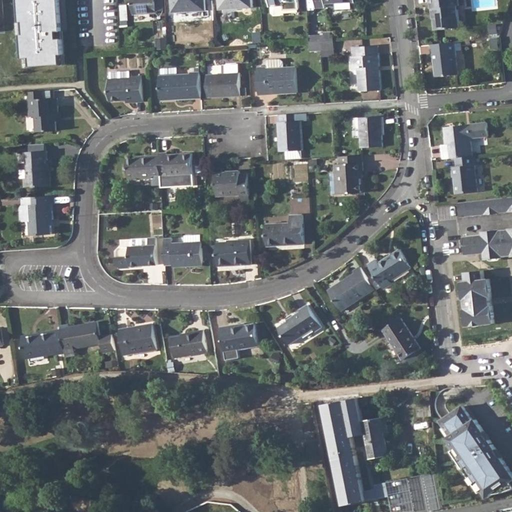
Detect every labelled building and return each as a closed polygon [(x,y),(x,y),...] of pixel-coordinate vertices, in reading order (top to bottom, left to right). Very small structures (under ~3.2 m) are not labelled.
[(57,0),(14,0),(20,67),(63,64),(57,0)] [(157,11),(156,0),(133,0),(134,14),(157,13),(157,11)] [(165,0),(156,0),(157,11),(166,10),(165,0)] [(205,0),(173,0),(174,12),(207,10),(205,0)] [(220,0),(221,9),(253,7),(253,0),(220,0)] [(298,0),(270,0),(271,6),(272,6),(272,14),(275,16),(285,15),(285,11),(299,10),(298,0)] [(429,0),(430,5),(433,5),(436,27),(457,25),(455,3),(458,3),(457,0),(429,0)] [(324,41),(321,41),(322,56),(335,55),(334,40),(331,40),(324,41)] [(455,40),(431,42),(432,51),(434,51),(436,74),(452,73),(458,72),(455,40)] [(311,42),(310,42),(310,50),(322,50),(321,41),(311,42)] [(379,45),(352,47),(353,68),(359,68),(360,91),(381,90),(379,45)] [(258,67),(260,92),(279,91),(280,93),(298,92),(296,67),(268,68),(268,66),(258,67)] [(161,68),(161,76),(178,75),(178,67),(161,68)] [(110,71),(110,79),(125,78),(130,78),(131,77),(131,70),(110,71)] [(178,75),(161,76),(160,75),(161,100),(202,98),(201,71),(192,72),(192,74),(178,75)] [(240,72),(208,74),(209,97),(220,96),(220,94),(227,94),(227,96),(242,95),(240,72)] [(125,78),(110,79),(109,79),(110,101),(126,100),(127,103),(145,101),(143,76),(131,77),(130,78),(125,78)] [(54,89),(29,91),(31,117),(36,116),(37,132),(57,131),(56,115),(59,115),(58,97),(55,98),(54,89)] [(307,113),(279,115),(279,122),(278,122),(279,152),(286,152),(286,159),(302,158),(301,151),(302,151),(301,121),(307,120),(307,113)] [(384,134),(383,124),(386,123),(385,115),(355,117),(356,127),(361,127),(362,143),(362,147),(384,146),(384,134)] [(443,145),(444,158),(457,157),(472,155),(470,138),(489,135),(487,122),(444,126),(446,144),(443,145)] [(44,143),(28,144),(29,152),(45,151),(44,143)] [(45,151),(29,152),(20,153),(21,162),(28,162),(28,169),(21,170),(22,178),(25,178),(26,188),(52,186),(51,169),(50,169),(47,169),(46,163),(46,160),(48,160),(47,151),(45,151)] [(194,185),(193,173),(193,153),(168,154),(168,152),(160,152),(160,154),(161,174),(162,186),(194,185)] [(161,174),(160,154),(143,155),(143,158),(128,158),(129,178),(154,177),(154,175),(161,174)] [(472,155),(457,157),(458,167),(453,167),(454,177),(457,176),(457,183),(456,183),(457,194),(479,191),(477,179),(476,165),(482,164),(481,154),(472,155)] [(336,164),(336,173),(341,173),(342,194),(362,193),(360,163),(363,163),(363,155),(340,156),(340,164),(336,164)] [(241,194),(241,196),(250,195),(249,173),(241,173),(241,169),(227,170),(227,171),(216,172),(217,195),(241,194)] [(511,195),(494,197),(458,201),(460,216),(511,210),(511,195)] [(31,205),(23,205),(21,208),(21,220),(30,220),(32,236),(52,234),(52,231),(52,225),(54,225),(53,204),(55,204),(55,196),(30,197),(31,205)] [(291,223),(267,224),(268,246),(305,244),(304,215),(291,216),(291,223)] [(511,226),(510,227),(510,228),(501,229),(500,228),(483,230),(483,234),(465,235),(467,253),(486,251),(487,258),(490,258),(491,255),(498,255),(500,257),(504,256),(506,254),(511,253),(511,226)] [(172,240),(164,240),(165,266),(173,265),(173,268),(187,268),(187,265),(203,264),(202,239),(201,236),(185,237),(186,244),(172,245),(172,240)] [(131,266),(159,264),(157,237),(149,238),(149,239),(131,239),(131,246),(130,247),(120,247),(117,251),(118,256),(117,256),(117,265),(120,268),(131,267),(131,266)] [(229,245),(218,245),(219,266),(252,265),(251,239),(228,240),(229,241),(229,245)] [(377,259),(369,265),(376,275),(370,279),(376,289),(376,290),(382,286),(384,289),(393,284),(391,281),(412,267),(401,249),(379,263),(377,259)] [(328,288),(322,292),(336,315),(376,289),(370,279),(361,266),(354,271),(356,273),(330,290),(328,288)] [(466,321),(466,326),(494,323),(492,304),(490,304),(489,296),(491,296),(489,278),(484,278),(483,269),(465,271),(466,281),(461,281),(462,286),(464,288),(465,293),(463,295),(463,299),(465,299),(466,307),(464,308),(465,312),(467,314),(467,320),(466,321)] [(293,316),(287,319),(288,321),(279,326),(290,343),(313,328),(315,331),(322,326),(308,304),(300,310),(300,311),(293,316)] [(404,359),(410,356),(419,350),(422,348),(402,318),(384,329),(404,359)] [(70,324),(61,326),(62,329),(65,349),(102,341),(98,322),(71,327),(70,324)] [(154,323),(120,329),(125,354),(158,349),(154,323)] [(240,326),(240,323),(221,327),(226,351),(260,345),(256,324),(246,325),(240,326)] [(65,349),(62,329),(42,332),(22,337),(26,358),(56,352),(57,354),(66,352),(65,349)] [(189,334),(183,335),(172,337),(175,356),(209,351),(205,329),(188,332),(189,334)] [(242,355),(262,352),(261,345),(241,349),(242,355)] [(419,350),(410,356),(414,362),(423,356),(419,350)] [(429,396),(418,397),(420,417),(432,415),(429,396)] [(363,433),(356,399),(319,406),(340,507),(389,497),(386,482),(362,487),(351,436),(363,433)] [(497,448),(490,438),(488,439),(485,434),(484,429),(477,418),(474,420),(464,405),(442,419),(452,434),(449,436),(456,448),(453,450),(461,461),(466,464),(465,469),(470,476),(476,478),(475,483),(481,491),(484,489),(488,496),(501,488),(503,491),(510,490),(511,488),(511,471),(502,457),(498,455),(495,449),(497,448)] [(386,416),(364,420),(368,439),(372,458),(390,455),(386,433),(390,432),(386,416)]
